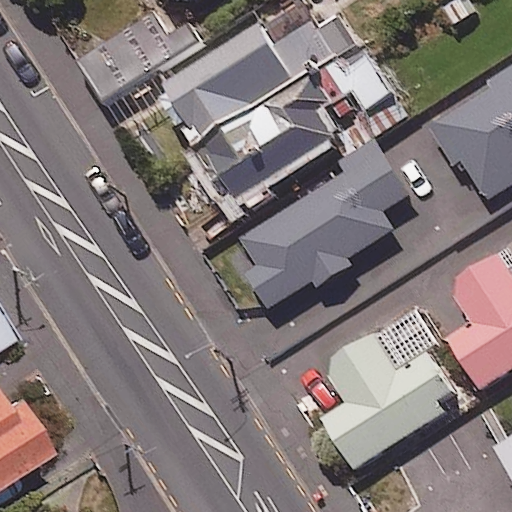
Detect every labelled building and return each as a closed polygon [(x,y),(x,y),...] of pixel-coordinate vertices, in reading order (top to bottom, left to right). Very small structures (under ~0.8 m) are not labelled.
[(178,0),(184,10),(199,0),(178,0)] [(363,50),(343,18),(281,57),(266,33),(163,98),(236,213),(341,146),(323,117),(337,108),(318,78),(363,50)] [(398,99),(373,63),(347,81),(372,117),(398,99)] [(511,193),(511,75),(438,125),(493,207),(511,193)] [(413,201),(378,146),(345,167),(351,177),(222,260),(248,300),(256,295),(271,318),(398,236),(387,218),(413,201)] [(482,394),(511,376),(511,257),(456,291),(479,330),(453,346),(482,394)] [(0,316),(0,343),(12,336),(0,316)] [(357,475),(448,418),(443,410),(458,401),(451,388),(431,358),(410,371),(387,335),(329,372),(353,408),(326,425),(357,475)] [(0,480),(38,455),(0,395),(0,480)] [(511,454),(503,461),(511,475),(511,454)]
